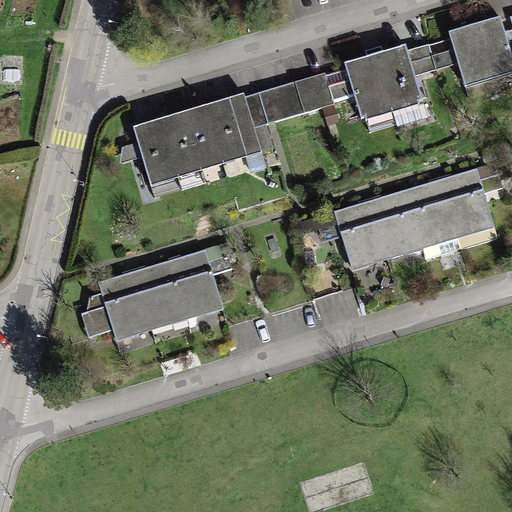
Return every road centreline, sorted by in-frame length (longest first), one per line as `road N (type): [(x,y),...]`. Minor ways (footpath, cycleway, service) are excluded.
road 1 (residential): [(6,434),(511,282)]
road 2 (residential): [(405,0),(79,96)]
road 3 (residential): [(27,322),(79,96)]
